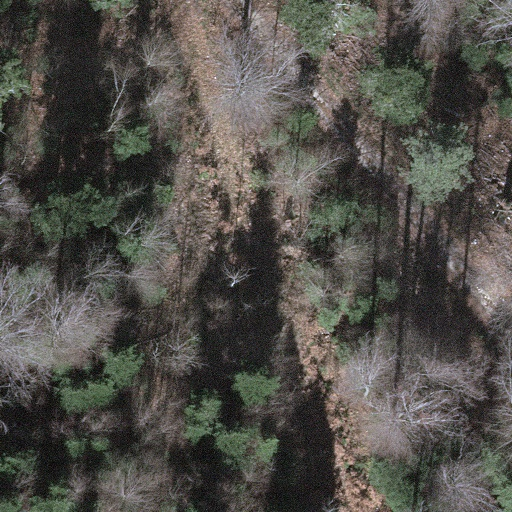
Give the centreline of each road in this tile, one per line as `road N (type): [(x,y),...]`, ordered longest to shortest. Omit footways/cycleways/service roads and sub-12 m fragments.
road 1 (track): [(195,0),(350,511)]
road 2 (track): [(244,0),(511,339)]
